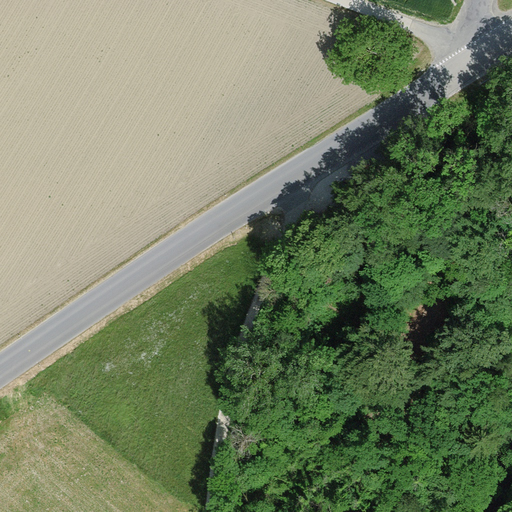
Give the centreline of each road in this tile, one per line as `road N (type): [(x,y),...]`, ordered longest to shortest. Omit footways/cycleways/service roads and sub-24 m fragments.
road 1 (tertiary): [(479,54),(0,372)]
road 2 (track): [(289,178),(293,215),(235,372),(212,511)]
